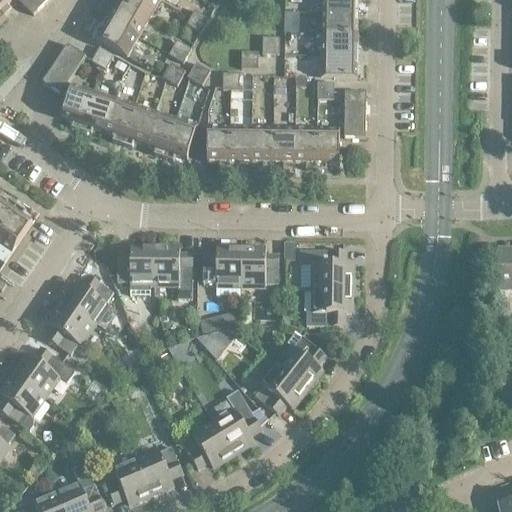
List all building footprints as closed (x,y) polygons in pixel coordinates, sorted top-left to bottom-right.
[(0,13),(13,0),(0,0),(0,27),(6,21),(0,14),(0,13)] [(51,0),(21,0),(18,3),(34,18),(51,0)] [(160,3),(154,0),(119,0),(117,4),(149,22),(160,3)] [(358,0),(322,0),(322,15),(358,15),(358,0)] [(149,22),(117,4),(106,23),(138,41),(149,22)] [(209,22),(195,13),(191,20),(205,28),(209,22)] [(358,15),(322,15),(322,37),(358,37),(358,15)] [(186,28),(201,36),(205,28),(191,20),(186,28)] [(138,41),(106,23),(96,42),(127,60),(138,41)] [(358,37),(322,37),(321,58),(358,59),(358,37)] [(262,57),(271,57),(271,40),(263,40),(262,57)] [(279,40),(271,40),(271,57),(279,57),(279,40)] [(177,43),(173,50),(188,58),(192,52),(177,43)] [(68,47),(42,85),(60,97),(69,84),(86,59),(68,47)] [(100,50),(92,64),(91,65),(106,73),(114,58),(100,50)] [(173,50),(169,57),(184,66),(188,58),(173,50)] [(242,55),(242,56),(242,63),(258,63),(259,55),(242,55)] [(358,59),(321,58),(321,81),(357,81),(358,59)] [(258,63),(242,63),(241,72),(258,72),(258,63)] [(118,64),(115,70),(123,75),(126,69),(118,64)] [(163,81),(170,85),(178,70),(171,66),(163,81)] [(192,73),(206,82),(210,74),(196,66),(192,73)] [(185,74),(178,70),(170,85),(177,89),(185,74)] [(192,73),(189,77),(187,80),(202,89),(206,82),(192,73)] [(223,76),(223,85),(240,85),(240,76),(223,76)] [(240,85),(223,85),(223,93),(240,93),(240,85)] [(317,94),(334,94),(334,85),(317,85),(317,94)] [(95,94),(73,87),(62,121),(74,125),(72,130),(82,134),(95,94)] [(115,100),(95,94),(82,134),(92,137),(94,131),(104,134),(115,100)] [(334,94),(317,94),(317,102),(334,102),(334,94)] [(345,95),(344,140),(366,141),(366,95),(345,95)] [(136,107),(115,100),(104,134),(114,138),(112,144),(122,147),(136,107)] [(156,114),(136,107),(122,147),(132,150),(134,144),(145,148),(156,114)] [(176,120),(156,114),(145,148),(155,152),(153,157),(163,160),(176,120)] [(198,127),(176,120),(163,160),(173,164),(175,158),(187,162),(198,127)] [(208,129),(207,165),(220,165),(220,172),(230,172),(231,129),(208,129)] [(252,130),(231,129),(230,172),(240,172),(240,166),(252,166),(252,130)] [(274,130),(252,130),(252,166),(263,166),(263,172),(273,172),(274,130)] [(295,130),(274,130),(273,172),(284,172),(284,166),(295,166),(295,130)] [(317,131),(295,130),(295,166),(306,166),(306,173),(316,173),(317,131)] [(340,131),(317,131),(316,173),(327,173),(327,167),(339,167),(340,131)] [(5,207),(0,203),(0,233),(17,208),(8,202),(5,207)] [(26,213),(17,208),(0,233),(0,261),(5,265),(12,256),(32,226),(22,218),(26,213)] [(130,288),(131,288),(131,292),(151,292),(151,288),(155,288),(155,250),(131,250),(131,256),(128,259),(117,259),(117,286),(130,286),(130,288)] [(180,251),(155,250),(155,288),(178,288),(178,303),(192,303),(193,260),(183,260),(180,257),(180,251)] [(216,289),(241,289),(241,252),(217,251),(217,257),(213,260),(203,260),(203,287),(216,287),(216,289)] [(266,252),(241,252),(241,289),(265,289),(266,288),(279,288),(279,261),(269,261),(266,258),(266,252)] [(284,253),(283,265),(293,265),(294,254),(284,253)] [(315,268),(314,292),(352,292),(352,268),(346,267),(343,264),(343,254),(300,254),(300,268),(315,268)] [(511,254),(498,254),(497,295),(511,295),(511,254)] [(77,287),(63,307),(94,328),(108,308),(106,307),(114,296),(92,281),(86,289),(82,290),(77,287)] [(352,292),(314,292),(314,315),(307,315),(307,329),(342,330),(343,320),(345,317),(351,317),(352,292)] [(94,328),(63,307),(49,327),(54,331),(55,335),(49,343),(71,358),(79,347),(80,348),(94,328)] [(236,316),(227,318),(230,329),(239,327),(236,316)] [(211,323),(202,325),(205,336),(214,333),(211,323)] [(230,332),(197,340),(217,362),(236,337),(230,332)] [(293,350),(277,369),(307,392),(322,373),(317,369),(317,365),(323,357),(302,340),(294,351),(293,350)] [(138,350),(124,358),(130,369),(144,360),(138,350)] [(29,358),(14,378),(45,400),(59,381),(67,386),(75,375),(44,352),(38,360),(33,361),(29,358)] [(492,366),(492,387),(505,387),(505,367),(492,366)] [(307,392),(277,369),(262,388),(264,389),(255,400),(277,416),(283,408),(287,408),(292,411),(307,392)] [(45,400),(14,378),(0,398),(5,401),(6,405),(0,412),(0,413),(21,429),(29,419),(31,420),(45,400)] [(234,413),(214,426),(233,458),(254,445),(251,440),(252,436),(261,430),(238,393),(226,401),(234,413)] [(108,407),(96,413),(101,423),(113,418),(108,407)] [(0,462),(9,449),(8,448),(15,438),(0,426),(0,462)] [(233,458),(214,426),(193,439),(194,440),(182,447),(197,470),(205,465),(209,466),(212,471),(233,458)] [(159,453),(136,463),(151,498),(174,488),(171,482),(173,479),(182,475),(172,450),(160,455),(159,453)] [(151,498),(136,463),(114,473),(114,475),(102,480),(113,505),(122,501),(126,502),(128,507),(151,498)] [(79,488),(57,497),(63,511),(95,511),(103,509),(84,464),(71,469),(79,488)] [(63,511),(57,497),(35,507),(35,509),(27,511),(63,511)] [(499,511),(511,511),(511,503),(499,507),(499,511)]
